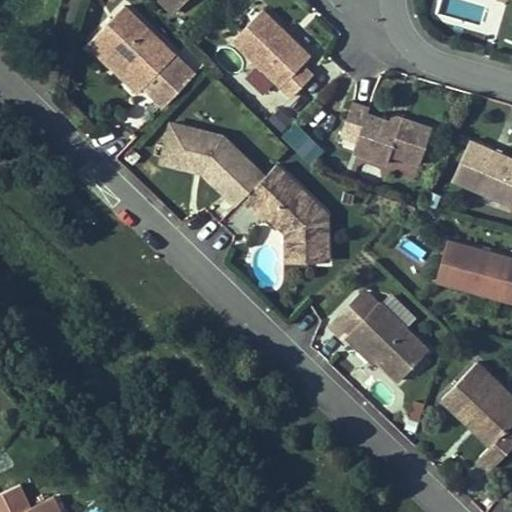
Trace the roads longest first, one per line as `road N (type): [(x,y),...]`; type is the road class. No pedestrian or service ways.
road 1 (residential): [(0,78),(451,511)]
road 2 (residential): [(394,6),(422,51),(511,83)]
